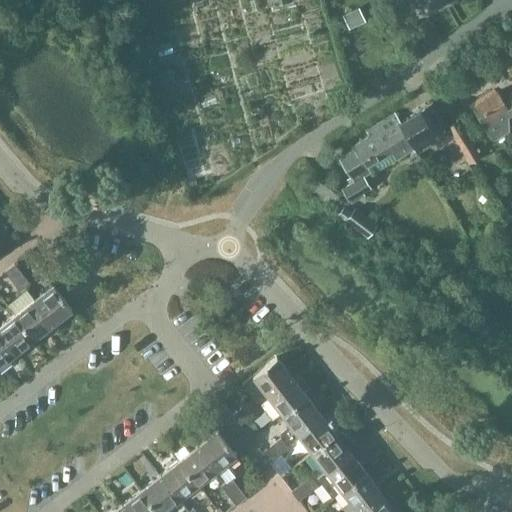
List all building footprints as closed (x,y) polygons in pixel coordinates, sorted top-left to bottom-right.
[(421,4),(427,15),(453,0),(414,0),(417,6),(421,4)] [(357,7),(341,14),(348,28),(363,21),(357,7)] [(511,92),(505,96),(510,103),(506,105),(497,92),(473,107),(494,140),(509,131),(508,118),(511,115),(511,92)] [(411,142),(415,149),(417,152),(433,142),(437,148),(452,138),(446,127),(447,127),(432,102),(421,108),(419,106),(398,119),(411,141),(411,142)] [(373,188),(365,175),(370,172),(372,175),(378,171),(377,171),(396,159),(396,160),(415,149),(411,142),(411,141),(395,115),(368,132),(373,140),(341,159),(355,182),(343,189),(352,204),(366,195),(365,193),(373,188)] [(447,127),(446,127),(452,138),(455,142),(459,149),(471,141),(459,120),(447,127)] [(463,156),(467,164),(480,156),(471,141),(459,149),(463,156)] [(343,207),(338,214),(366,237),(375,225),(354,209),(350,213),(343,207)] [(511,233),(503,239),(511,253),(511,233)] [(5,272),(10,279),(15,276),(16,279),(22,275),(14,265),(5,272)] [(15,276),(10,279),(19,291),(29,283),(22,275),(16,279),(15,276)] [(33,299),(52,324),(71,309),(52,285),(33,299)] [(14,314),(33,339),(52,324),(33,299),(14,314)] [(0,325),(0,334),(14,354),(33,339),(14,314),(0,325)] [(0,364),(14,354),(0,334),(0,364)] [(266,395),(290,377),(275,357),(242,383),(256,402),(266,395)] [(281,414),(305,396),(290,377),(266,395),(281,414)] [(296,433),(320,415),(305,396),(281,414),(289,424),(279,432),(286,441),(296,433)] [(250,400),(242,406),(246,412),(243,414),(247,419),(258,410),(250,400)] [(246,412),(242,406),(231,415),(239,425),(247,419),(243,414),(246,412)] [(311,453),(335,434),(320,415),(296,433),(311,453)] [(216,430),(197,445),(216,469),(226,482),(234,476),(224,463),(236,454),(216,430)] [(335,434),(311,453),(326,472),(350,453),(345,446),(343,445),(346,442),(347,439),(342,433),(338,432),(335,434)] [(280,439),(271,445),(275,449),(272,452),(276,457),(287,448),(280,439)] [(197,445),(178,460),(197,484),(216,469),(197,445)] [(275,449),(271,445),(261,453),(268,463),(276,457),(272,452),(275,449)] [(326,472),(316,479),(331,498),(341,491),(364,472),(350,453),(326,472)] [(159,475),(178,499),(185,494),(197,484),(178,460),(159,475)] [(364,472),(341,491),(349,501),(341,507),(344,511),(353,511),(356,510),(379,492),(364,472)] [(159,475),(140,489),(157,511),(161,511),(178,499),(159,475)] [(309,477),(301,483),(304,488),(302,489),(306,495),(317,486),(309,477)] [(220,486),(227,494),(232,490),(234,493),(239,489),(231,478),(220,486)] [(304,488),(301,483),(290,491),(298,501),(306,495),(302,489),(304,488)] [(157,511),(140,489),(121,504),(126,511),(157,511)] [(232,490),(227,494),(235,505),(246,497),(239,489),(234,493),(232,490)] [(392,511),(394,511),(393,510),(397,507),(397,503),(391,496),(388,496),(382,489),(379,492),(356,510),(353,511),(392,511)]
